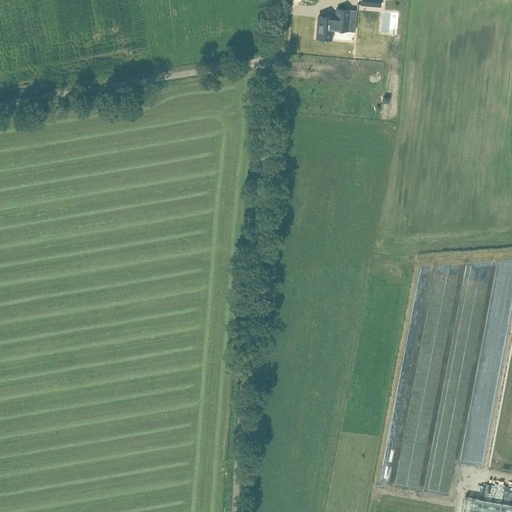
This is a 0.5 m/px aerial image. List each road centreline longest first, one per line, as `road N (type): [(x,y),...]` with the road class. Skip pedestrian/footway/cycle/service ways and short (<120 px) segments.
road 1 (unclassified): [(234,511),(272,59)]
road 2 (unclassified): [(0,104),(272,59)]
